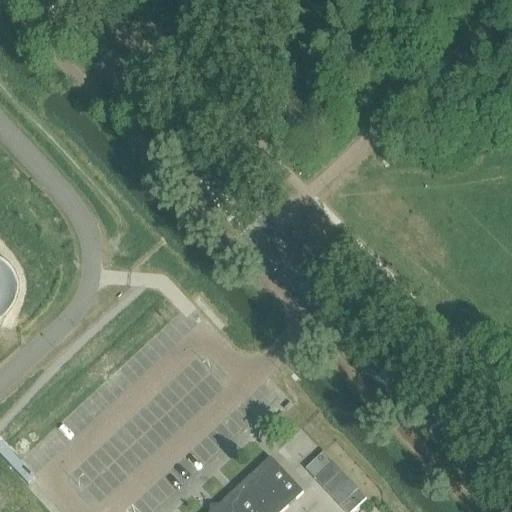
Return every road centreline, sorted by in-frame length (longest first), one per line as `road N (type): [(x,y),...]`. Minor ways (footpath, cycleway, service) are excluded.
road 1 (tertiary): [(186,136),(206,182),(407,401),(455,427)]
road 2 (tertiary): [(455,427),(426,382),(281,219),(186,136)]
road 3 (tertiary): [(186,136),(63,0)]
